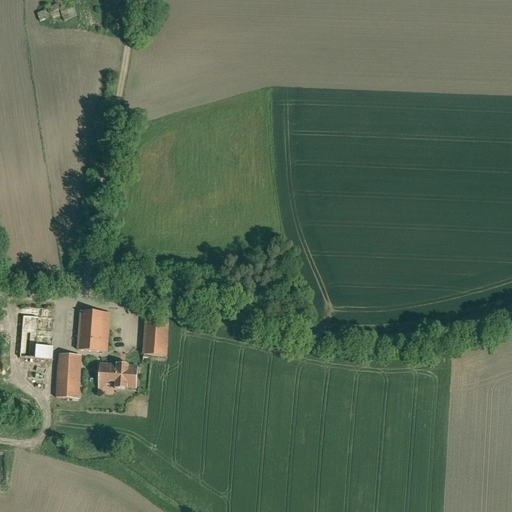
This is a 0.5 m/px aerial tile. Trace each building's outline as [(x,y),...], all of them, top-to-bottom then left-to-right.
[(70,0),(38,14),(41,21),(51,17),(52,19),(62,14),(65,21),(77,16),(70,0)] [(128,267),(107,266),(107,279),(127,281),(128,267)] [(110,313),(81,312),(78,351),(107,353),(110,313)] [(37,318),(22,317),(19,358),(50,360),(53,319),(38,318),(37,318)] [(168,321),(146,319),(144,355),(166,357),(168,321)] [(81,356),(59,355),(57,398),(78,400),(81,356)] [(116,365),(100,364),(99,380),(99,382),(102,385),(105,382),(115,383),(115,389),(127,390),(127,389),(136,389),(138,367),(129,366),(129,365),(116,364),(116,365)]
